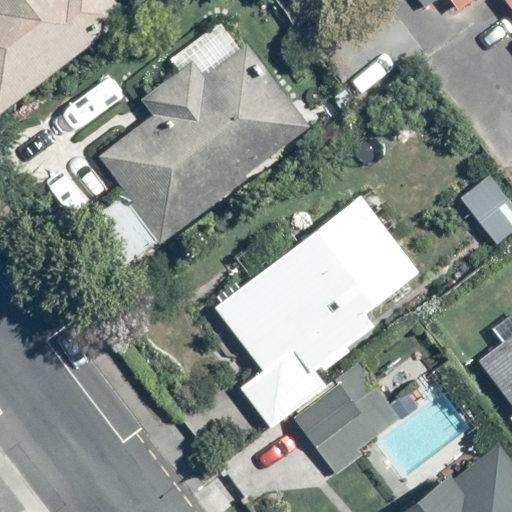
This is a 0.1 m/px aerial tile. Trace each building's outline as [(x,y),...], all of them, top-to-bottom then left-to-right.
[(0,0),(0,109),(123,13),(113,0),(0,0)] [(467,0),(447,0),(455,10),(467,0)] [(511,0),(491,0),(511,28),(511,0)] [(148,108),(92,155),(164,240),(308,117),(226,20),(137,96),(148,108)] [(511,227),(511,197),(490,169),(457,196),(494,242),(511,227)] [(290,411),(317,390),(316,389),(305,375),(365,328),(357,318),(415,271),(354,194),(209,311),(257,371),(233,390),(266,430),(290,411)] [(511,335),(478,360),(511,409),(511,335)] [(327,379),(316,389),(317,390),(290,411),(282,417),(333,476),(395,421),(360,381),(342,397),(327,379)] [(390,511),(511,511),(511,471),(490,441),(390,511)]
